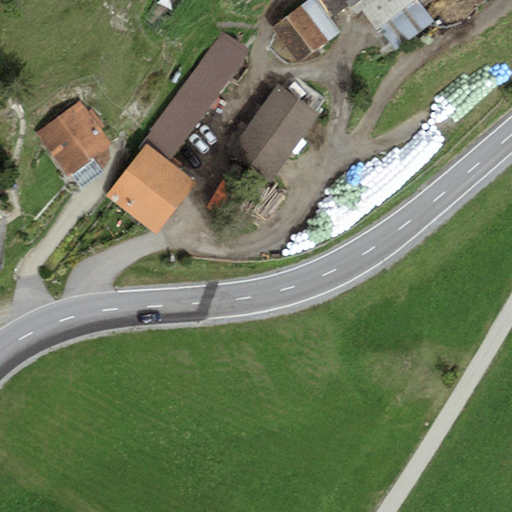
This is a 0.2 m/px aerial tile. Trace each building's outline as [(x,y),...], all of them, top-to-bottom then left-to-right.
[(298,64),(340,32),(316,0),(309,0),(272,29),(298,64)] [(349,0),(346,2),(356,14),(361,10),(376,30),(378,29),(415,0),(349,0)] [(418,0),(415,0),(378,29),(395,51),(435,21),(418,0)] [(169,162),(250,51),(222,32),(141,141),(146,144),(169,162)] [(271,182),(318,115),(276,86),(230,153),(271,182)] [(80,100),(35,133),(67,176),(112,144),(101,129),(105,127),(92,109),(88,112),(80,100)] [(169,162),(146,144),(105,196),(156,235),(196,183),(169,162)]
